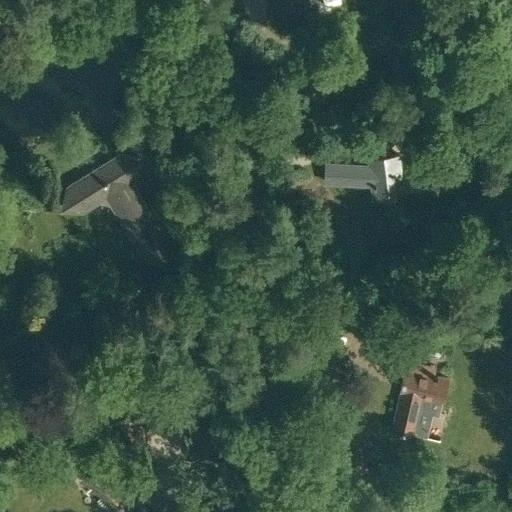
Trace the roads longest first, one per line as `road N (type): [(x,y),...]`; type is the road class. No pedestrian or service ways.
road 1 (unclassified): [(277,388),(236,138),(199,0)]
road 2 (unclassified): [(0,398),(57,404),(277,388)]
road 3 (unclassified): [(269,511),(277,388)]
